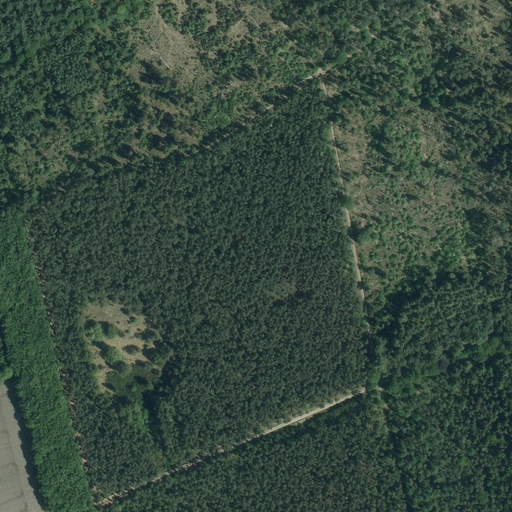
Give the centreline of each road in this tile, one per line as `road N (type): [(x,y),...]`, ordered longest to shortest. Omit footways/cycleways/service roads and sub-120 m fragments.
road 1 (track): [(320,72),(205,147),(96,174),(0,217)]
road 2 (track): [(372,350),(320,72)]
road 3 (track): [(47,511),(10,363)]
road 4 (track): [(440,0),(320,72)]
road 5 (track): [(409,511),(378,384)]
